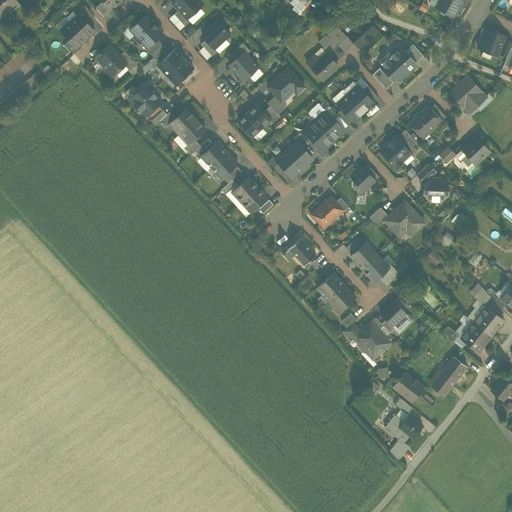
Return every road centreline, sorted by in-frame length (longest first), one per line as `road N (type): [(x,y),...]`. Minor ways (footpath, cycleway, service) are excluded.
road 1 (residential): [(375,511),(473,389)]
road 2 (residential): [(222,123),(204,71),(142,0)]
